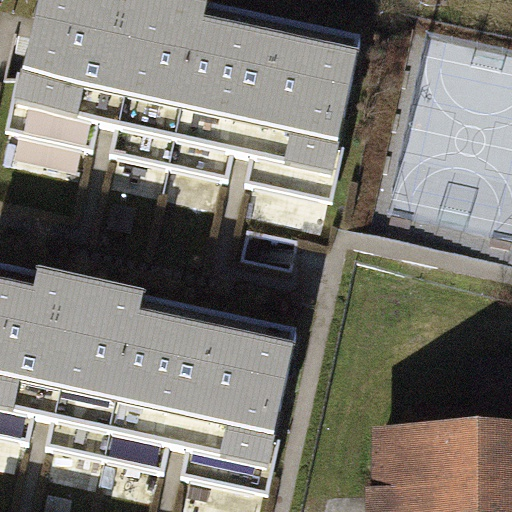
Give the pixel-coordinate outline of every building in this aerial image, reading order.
[(196,10),(150,0),(43,0),(19,114),(23,115),(19,131),(95,147),(99,130),(116,134),(113,152),(163,163),(196,10)] [(361,45),(196,10),(163,163),(230,177),(234,160),(252,164),(248,181),(325,197),(328,182),(331,183),(361,45)] [(134,303),(0,272),(0,433),(32,440),(35,423),(53,427),(49,443),(101,455),(134,303)] [(298,338),(134,303),(101,455),(167,469),(171,452),(188,456),(184,473),(261,489),(264,474),(268,475),(298,338)] [(383,496),(377,497),(377,511),(511,511),(511,367),(478,367),(479,415),(407,415),(407,443),(383,443),(383,496)]
